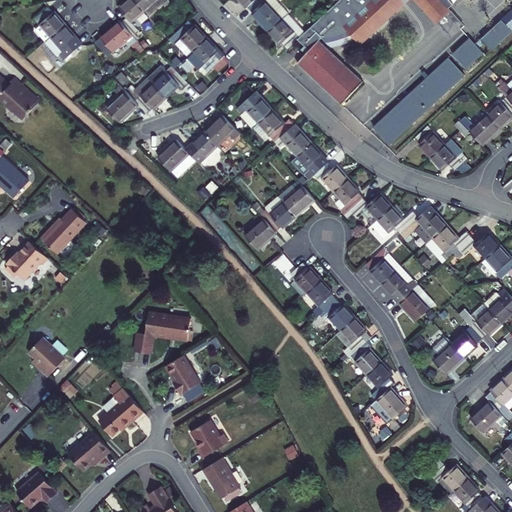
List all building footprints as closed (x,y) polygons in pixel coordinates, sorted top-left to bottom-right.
[(131,23),(145,11),(134,0),(128,0),(119,9),(126,17),(120,22),(137,42),(143,36),(131,23)] [(168,0),(134,0),(145,11),(146,11),(151,16),(169,1),(168,0)] [(248,7),(253,13),(266,0),(238,0),(246,9),(248,7)] [(252,14),(268,32),(288,14),(275,0),(266,0),(253,13),(252,14)] [(399,2),(400,1),(400,0),(414,0),(416,2),(437,25),(451,12),(449,9),(453,6),(447,0),(359,0),(358,0),(341,0),(326,13),(300,38),(298,40),(310,50),(297,64),(342,105),(350,97),(355,91),(363,82),(319,41),(322,38),(333,48),(336,47),(338,46),(342,45),(346,44),(351,42),(354,41),(356,40),(358,39),(361,37),(366,35),(370,32),(374,29),(378,25),(382,22),(386,19),(389,15),(392,12),(395,8),(397,5),(399,2)] [(400,0),(400,1),(399,2),(397,5),(395,8),(392,12),(389,15),(386,19),(382,22),(404,5),(409,0),(400,0)] [(36,30),(46,42),(65,26),(55,13),(54,14),(48,8),(35,19),(41,26),(36,30)] [(511,10),(503,19),(511,29),(511,10)] [(465,27),(451,12),(437,25),(451,39),(465,27)] [(300,27),(288,14),(268,32),(281,46),(282,44),(287,50),(298,40),(300,38),(295,32),(300,27)] [(511,32),(511,31),(502,20),(482,39),(493,50),(511,32)] [(132,46),(137,42),(120,22),(119,21),(101,37),(113,52),(126,40),(132,46)] [(181,39),(193,52),(207,38),(195,25),(194,27),(189,21),(171,38),(176,43),(181,39)] [(361,45),(382,22),(378,25),(374,29),(370,32),(366,35),(361,37),(358,39),(356,40),(361,45)] [(77,40),(65,26),(46,42),(45,43),(57,57),(59,55),(64,61),(81,46),(76,41),(77,40)] [(305,33),(300,27),(295,32),(300,38),(305,33)] [(224,56),(207,38),(193,52),(188,56),(199,68),(202,65),(210,74),(215,69),(213,67),(224,56)] [(483,53),(470,39),(453,55),(466,69),(483,53)] [(491,51),(481,40),(476,44),(487,55),(491,51)] [(169,64),(172,67),(175,70),(176,68),(181,63),(176,57),(169,64)] [(465,76),(449,59),(434,73),(450,89),(465,76)] [(46,107),(0,65),(0,100),(29,127),(46,107)] [(175,70),(172,67),(167,72),(161,67),(148,79),(166,98),(179,86),(183,89),(188,84),(175,70)] [(190,82),(176,68),(175,70),(188,84),(190,82)] [(427,111),(450,89),(434,73),(410,95),(427,111)] [(166,98),(148,79),(130,96),(139,105),(147,114),(153,109),(154,110),(166,98)] [(121,123),(139,105),(130,96),(121,86),(115,92),(120,97),(107,109),(121,123)] [(511,90),(508,86),(502,92),(506,97),(511,102),(511,90)] [(259,124),(273,111),(261,97),(260,99),(255,93),(237,109),(242,115),(247,111),(259,124)] [(427,111),(410,95),(374,129),(390,145),(427,111)] [(511,102),(506,97),(488,114),(501,128),(511,117),(511,102)] [(259,124),(275,142),(295,125),(290,119),(285,123),(273,111),(259,124)] [(501,128),(488,114),(469,131),(470,132),(482,145),(501,128)] [(234,141),(241,134),(223,115),(204,133),(218,147),(230,136),(234,141)] [(455,125),(461,130),(465,127),(459,121),(455,125)] [(285,143),(297,157),(312,144),(295,125),(275,142),(280,148),(285,143)] [(445,145),(428,126),(415,138),(420,145),(419,146),(431,158),(445,145)] [(469,131),(465,127),(461,130),(466,136),(470,132),(469,131)] [(211,153),(218,147),(204,133),(191,145),(192,146),(187,151),(190,154),(199,164),(205,159),(211,153)] [(158,158),(171,172),(190,154),(187,151),(176,140),(158,158)] [(309,180),(315,175),(328,163),(323,158),(324,157),(312,144),(297,157),(292,161),(309,180)] [(457,158),(445,145),(431,158),(443,172),(449,166),(455,171),(467,159),(462,153),(457,158)] [(211,153),(205,159),(209,164),(212,164),(216,161),(216,158),(211,153)] [(29,182),(2,157),(0,159),(0,183),(4,188),(5,187),(9,190),(8,192),(15,198),(29,182)] [(322,179),(334,191),(348,179),(336,166),(333,169),(328,163),(315,175),(320,181),(322,179)] [(340,210),(346,215),(364,198),(359,193),(360,192),(348,179),(334,191),(334,192),(346,205),(340,210)] [(296,216),(315,200),(303,186),(299,181),(293,186),(292,185),(279,197),(284,202),(284,203),(296,216)] [(360,213),(372,226),(392,207),(380,194),(369,204),(364,198),(346,215),(351,221),(360,213)] [(283,228),(296,216),(284,203),(284,202),(270,214),(267,209),(261,214),(264,218),(264,219),(276,232),(282,227),(283,228)] [(395,228),(400,233),(418,217),(413,212),(404,220),(392,207),(372,226),(383,239),(395,228)] [(426,244),(428,242),(447,225),(435,212),(434,213),(429,208),(418,217),(400,233),(405,240),(415,231),(426,244)] [(58,254),(87,223),(73,209),(63,220),(56,227),(54,225),(42,238),(58,254)] [(54,225),(56,227),(63,220),(61,218),(54,225)] [(258,250),(277,233),(276,232),(264,219),(264,218),(245,235),(258,250)] [(446,259),(455,252),(471,237),(467,231),(459,238),(447,225),(428,242),(441,256),(442,255),(446,259)] [(106,231),(101,226),(95,231),(101,237),(106,231)] [(474,245),(486,258),(500,246),(488,232),(477,243),(471,237),(455,252),(460,258),(474,245)] [(370,271),(382,284),(401,267),(389,253),(386,251),(395,243),(393,240),(366,264),(371,270),(370,271)] [(41,264),(47,257),(28,241),(18,253),(14,257),(12,255),(5,262),(22,279),(38,262),(41,264)] [(397,246),(395,243),(386,251),(389,253),(397,246)] [(501,280),(508,273),(511,269),(511,258),(500,246),(486,258),(482,263),(493,275),(495,273),(501,280)] [(303,298),(307,293),(322,280),(310,267),(308,268),(303,263),(296,269),(290,274),(295,280),(291,284),(303,298)] [(400,302),(413,290),(418,286),(401,267),(382,284),(394,298),(395,297),(400,302)] [(307,293),(324,312),(337,300),(332,295),(333,293),(322,280),(307,293)] [(511,297),(505,289),(499,295),(497,293),(484,305),(502,324),(511,315),(511,297)] [(416,322),(430,309),(413,290),(400,302),(399,303),(416,322)] [(329,318),(341,331),(355,318),(344,305),(342,306),(337,300),(324,312),(321,315),(325,320),(326,321),(329,318)] [(489,336),(502,324),(484,305),(484,304),(471,316),(469,313),(463,319),(465,322),(482,340),(488,334),(489,336)] [(154,336),(188,341),(190,319),(149,313),(146,334),(138,333),(135,352),(151,354),(154,336)] [(310,321),(312,323),(321,315),(319,313),(310,321)] [(316,327),(325,320),(321,315),(312,323),(316,327)] [(349,358),(367,342),(371,338),(366,332),(367,331),(355,318),(341,331),(337,335),(349,348),(344,352),(349,358)] [(477,345),(482,340),(465,322),(447,338),(465,359),(478,346),(477,345)] [(101,329),(86,345),(93,352),(108,336),(101,329)] [(410,343),(417,349),(428,338),(421,331),(410,343)] [(48,378),(66,359),(43,337),(28,352),(35,359),(44,368),(41,371),(48,378)] [(447,376),(465,359),(447,338),(428,355),(447,376)] [(355,362),(367,375),(381,363),(369,350),(372,347),(367,342),(349,358),(354,363),(355,362)] [(174,383),(181,395),(201,383),(184,356),(166,367),(172,378),(173,377),(175,380),(174,381),(174,383)] [(41,371),(44,368),(35,359),(32,362),(41,371)] [(371,395),(376,401),(389,389),(384,383),(392,376),(381,363),(367,375),(379,389),(371,395)] [(511,371),(503,379),(511,388),(511,371)] [(508,411),(511,407),(511,388),(503,379),(490,391),(492,393),(486,398),(490,402),(506,420),(511,414),(508,411)] [(407,407),(390,388),(389,389),(376,401),(371,406),(387,423),(392,418),(393,420),(407,407)] [(129,396),(99,421),(112,436),(131,421),(132,422),(143,413),(129,396)] [(507,421),(506,420),(490,402),(471,420),(484,434),(497,421),(501,426),(507,421)] [(205,458),(230,443),(225,435),(222,437),(212,420),(193,432),(203,449),(200,450),(205,458)] [(94,432),(68,454),(83,471),(96,460),(97,462),(110,451),(94,432)] [(511,444),(502,453),(511,464),(511,444)] [(400,455),(398,453),(394,456),(397,459),(398,458),(401,462),(403,460),(399,456),(400,455)] [(217,487),(223,498),(240,488),(222,459),(203,470),(215,489),(217,487)] [(441,478),(454,491),(469,478),(457,464),(450,471),(445,465),(441,469),(439,471),(434,475),(432,477),(436,482),(438,481),(441,478)] [(47,503),(57,494),(40,473),(16,493),(30,509),(43,498),(47,503)] [(441,478),(438,481),(450,495),(454,491),(441,478)] [(450,495),(465,511),(468,511),(485,497),(480,492),(481,491),(469,478),(454,491),(450,495)] [(176,511),(161,487),(149,495),(156,506),(150,510),(148,506),(138,511),(176,511)] [(215,489),(221,499),(223,498),(217,487),(215,489)] [(468,511),(499,511),(491,502),(489,503),(485,497),(468,511)] [(230,511),(252,511),(246,502),(230,511)]
